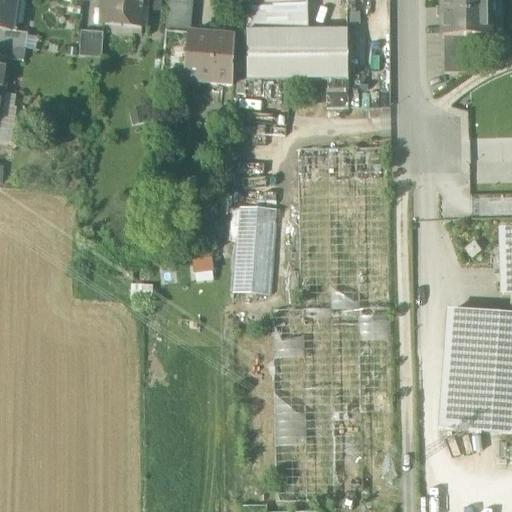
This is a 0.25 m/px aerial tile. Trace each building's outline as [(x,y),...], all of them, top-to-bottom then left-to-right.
[(16,0),(0,0),(0,32),(11,34),(12,33),(16,0)] [(145,0),(104,0),(102,21),(108,22),(109,17),(123,18),(122,24),(143,26),(145,0)] [(192,0),(168,0),(166,32),(189,34),(192,0)] [(247,0),(247,31),(308,31),(308,0),(247,0)] [(489,0),(441,0),(442,38),(467,38),(490,38),(489,0)] [(308,31),(247,31),(248,80),(349,80),(348,31),(308,31)] [(28,35),(12,33),(11,34),(0,32),(0,46),(25,50),(28,35)] [(189,34),(166,32),(161,79),(185,81),(189,34)] [(103,35),(81,33),(79,59),(102,60),(103,35)] [(235,38),(189,34),(185,81),(233,85),(235,38)] [(467,38),(445,38),(445,73),(467,72),(467,38)] [(25,50),(0,46),(0,58),(9,60),(23,62),(25,50)] [(0,58),(0,94),(3,95),(9,60),(0,58)] [(271,300),(278,216),(238,212),(231,296),(271,300)] [(511,232),(500,232),(502,297),(511,296),(511,232)] [(511,317),(449,313),(441,433),(511,437),(511,317)] [(363,434),(339,434),(338,472),(342,473),(342,481),(362,481),(363,434)]
